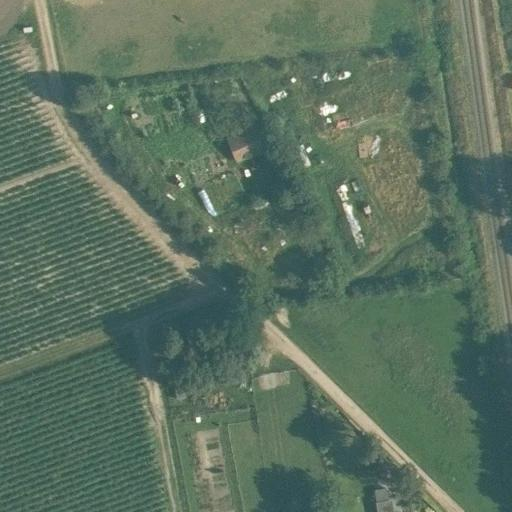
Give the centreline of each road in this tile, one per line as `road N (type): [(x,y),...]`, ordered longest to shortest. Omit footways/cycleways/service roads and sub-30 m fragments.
road 1 (track): [(43,0),(69,98),(102,146),(232,293),(455,511)]
road 2 (track): [(0,379),(232,293)]
